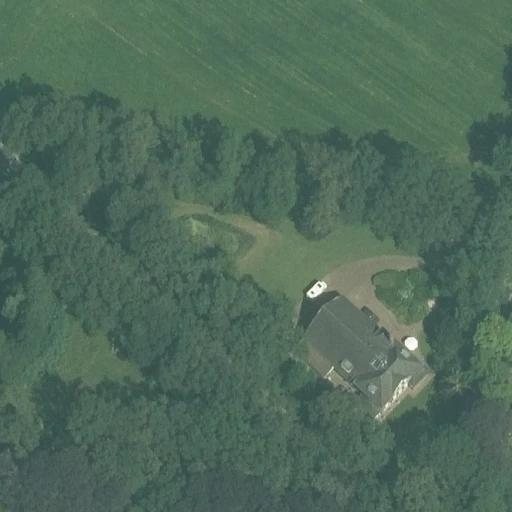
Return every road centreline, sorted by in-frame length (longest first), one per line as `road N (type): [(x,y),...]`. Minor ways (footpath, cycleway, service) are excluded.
road 1 (unclassified): [(381,511),(0,156)]
road 2 (track): [(327,460),(308,477),(257,484),(0,449)]
road 3 (unclassified): [(466,511),(486,335),(511,271)]
